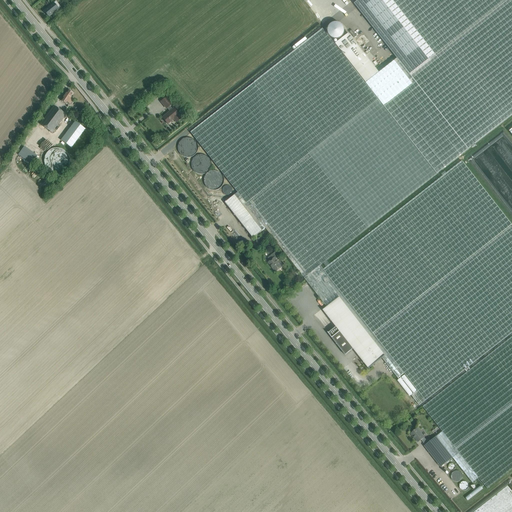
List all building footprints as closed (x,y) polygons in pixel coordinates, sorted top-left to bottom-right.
[(194,129),(190,132),(237,192),(224,202),(252,238),(265,228),(327,307),(322,310),(323,310),(336,327),(328,333),(328,332),(327,332),(345,355),(353,349),(368,368),(368,369),(382,358),(398,378),(404,373),(418,391),(411,396),(419,405),(423,402),(511,332),(511,225),(462,161),(323,270),(320,265),(367,228),(436,174),(437,173),(459,156),(511,114),(511,0),(358,0),(354,3),(397,58),(379,72),(349,33),(335,44),(366,83),(365,83),(322,29),(253,83),(194,129)] [(61,7),(56,1),(49,7),(45,10),(49,16),(61,7)] [(70,104),(73,100),(70,98),(73,93),(68,90),(61,101),(66,104),(67,102),(70,104)] [(173,109),(170,105),(173,103),(167,96),(161,101),(166,108),(167,107),(170,111),(162,117),(167,124),(174,119),(176,122),(180,119),(178,115),(179,114),(174,108),(173,109)] [(52,133),(62,119),(65,115),(54,106),(40,124),(52,133)] [(71,148),(82,133),(85,129),(73,121),(71,124),(73,125),(61,140),(71,148)] [(35,162),(39,157),(24,146),(18,155),(31,164),(34,161),(35,162)] [(48,160),(57,162),(58,158),(54,158),(55,154),(49,153),(48,160)] [(275,272),(282,267),(276,260),(279,257),(275,252),(268,258),(270,261),(268,263),(275,272)] [(320,308),(322,306),(315,295),(313,296),(320,308)] [(511,336),(486,357),(423,407),(442,432),(430,441),(425,445),(424,446),(441,467),(452,458),(472,483),(478,478),(487,489),(511,468),(511,336)] [(404,377),(401,379),(413,394),(416,392),(404,377)] [(413,432),(410,434),(414,438),(418,442),(421,440),(425,445),(430,441),(428,438),(426,440),(417,428),(415,430),(414,430),(413,430),(413,432)]
